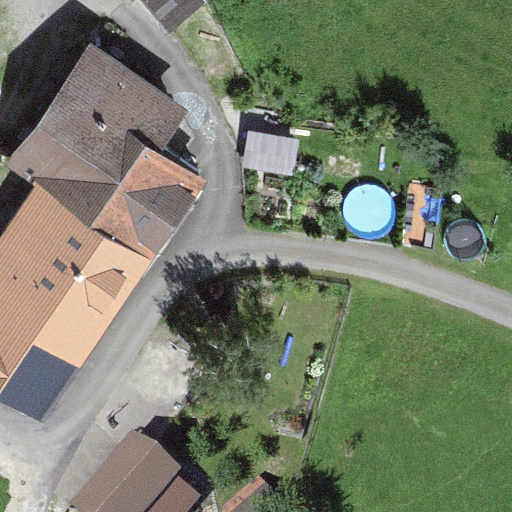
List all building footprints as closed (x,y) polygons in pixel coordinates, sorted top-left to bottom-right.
[(154,0),(184,35),(221,4),(217,0),(154,0)] [(0,252),(0,374),(55,413),(223,172),(180,142),(201,112),(98,40),(13,162),(46,186),(0,252)] [(298,134),(252,131),(249,169),(296,172),(298,134)] [(420,188),(394,186),(392,207),(418,209),(420,188)] [(184,511),(206,487),(159,448),(106,511),(184,511)] [(294,511),(298,508),(267,480),(238,511),(294,511)]
